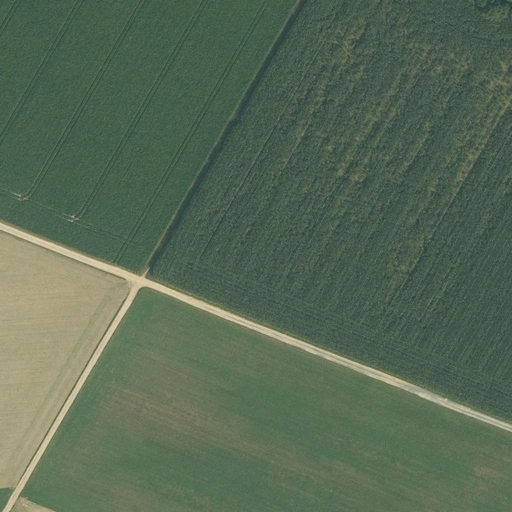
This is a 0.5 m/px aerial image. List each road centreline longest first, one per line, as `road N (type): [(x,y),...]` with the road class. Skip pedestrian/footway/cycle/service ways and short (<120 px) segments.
road 1 (track): [(511,428),(0,225)]
road 2 (track): [(148,284),(304,0)]
road 3 (track): [(148,284),(16,511)]
